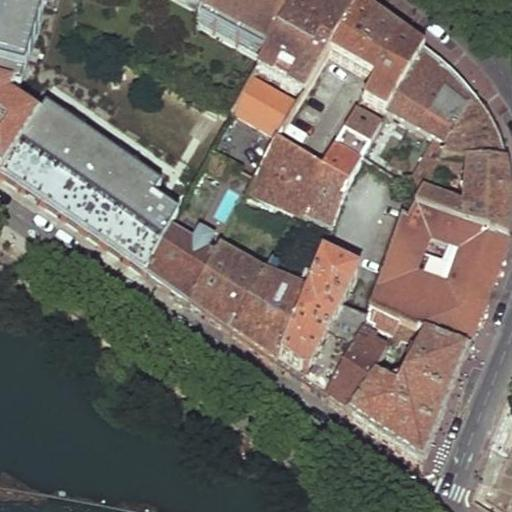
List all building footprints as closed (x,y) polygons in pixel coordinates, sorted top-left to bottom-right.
[(0,0),(0,183),(145,282),(170,235),(180,218),(201,179),(205,173),(114,120),(121,108),(43,67),(55,23),(59,20),(56,16),(52,19),(51,17),(53,11),(59,12),(62,12),(64,11),(68,4),(67,0),(0,0)] [(184,0),(206,11),(204,24),(268,59),(300,0),(184,0)] [(260,71),(305,95),(330,53),(356,7),(343,0),(300,0),(268,59),(260,71)] [(359,70),(377,81),(400,36),(356,7),(330,53),(359,70)] [(364,104),(389,118),(423,53),(400,36),(377,81),(364,104)] [(423,53),(389,118),(427,136),(450,147),(476,98),(423,53)] [(234,118),(278,144),(280,139),(297,109),(253,85),(234,118)] [(442,161),(510,167),(502,142),(492,120),(476,98),(450,147),(442,161)] [(346,139),(371,152),(381,133),(357,118),(346,139)] [(327,177),(302,224),(329,236),(352,186),(364,164),(371,152),(346,139),(333,165),(327,177)] [(260,183),(250,201),(296,222),(302,224),(327,177),(275,149),(256,181),(260,183)] [(205,173),(201,179),(223,191),(230,180),(227,178),(234,165),(215,155),(205,173)] [(511,195),(510,167),(442,161),(425,192),(417,206),(439,214),(508,242),(510,234),(511,221),(511,200),(511,195)] [(395,322),(470,353),(476,337),(489,305),(450,288),(418,273),(430,239),(439,214),(417,206),(411,219),(403,216),(370,311),(395,322)] [(450,288),(489,305),(493,297),(508,242),(439,214),(430,239),(462,252),(450,288)] [(145,282),(190,312),(217,261),(209,257),(215,245),(201,237),(194,248),(170,235),(145,282)] [(274,263),(281,267),(291,247),(284,244),(274,263)] [(190,312),(232,340),(267,277),(221,255),(217,261),(190,312)] [(295,383),(327,406),(358,339),(363,325),(366,320),(345,312),(358,278),(350,275),(319,262),(306,298),(276,370),(295,383)] [(252,354),(276,370),(306,298),(267,277),(232,340),(252,354)] [(366,320),(363,325),(389,337),(395,322),(370,311),(366,320)] [(384,351),(382,356),(373,377),(348,420),(386,445),(424,470),(447,412),(470,353),(395,322),(389,337),(384,351)] [(327,406),(348,420),(373,377),(382,356),(384,351),(358,339),(327,406)]
